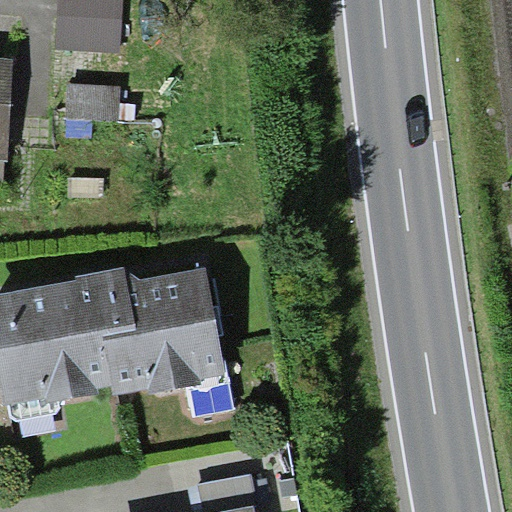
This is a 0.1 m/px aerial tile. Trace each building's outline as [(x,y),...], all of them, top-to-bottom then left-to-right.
[(124,0),(59,0),(57,52),(122,55),(124,0)] [(0,161),(10,162),(15,65),(0,64),(0,161)] [(121,90),(69,87),(67,121),(119,124),(121,90)] [(76,286),(0,301),(0,397),(3,413),(46,405),(47,412),(101,402),(100,396),(111,393),(113,403),(150,396),(151,402),(203,392),(202,387),(228,382),(208,275),(143,287),(126,272),(76,282),(76,286)] [(192,511),(253,511),(247,480),(189,491),(192,511)]
